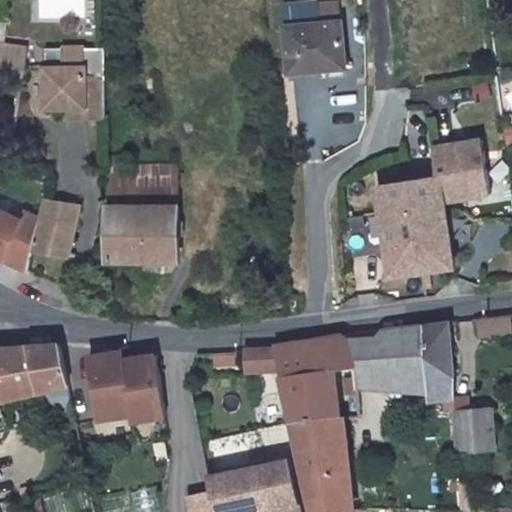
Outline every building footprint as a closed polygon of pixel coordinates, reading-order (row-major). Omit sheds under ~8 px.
[(339,1),(318,1),(320,25),(288,27),(292,73),(347,69),(343,23),(340,23),(339,1)] [(4,23),(0,22),(0,70),(19,73),(23,47),(2,44),(4,23)] [(68,110),(86,109),(86,119),(107,120),(106,80),(87,80),(85,51),(59,52),(58,68),(46,68),(47,110),(68,110)] [(511,88),(502,95),(511,110),(511,88)] [(86,109),(68,110),(69,119),(86,119),(86,109)] [(378,185),(390,276),(453,266),(442,201),(489,193),(491,193),(482,139),(434,148),(438,175),(389,184),(378,185)] [(389,184),(438,175),(434,148),(389,156),(389,184)] [(122,165),(107,165),(108,199),(109,261),(178,263),(178,186),(122,186),(122,165)] [(491,193),(489,193),(496,243),(511,240),(511,211),(509,190),(491,193)] [(38,219),(30,249),(63,259),(76,210),(43,201),(38,219)] [(14,216),(0,209),(0,258),(25,270),(30,249),(38,219),(25,212),(20,222),(12,218),(14,216)] [(334,290),(302,295),(305,313),(310,312),(337,308),(334,290)] [(302,295),(282,297),(284,316),(305,313),(302,295)] [(511,315),(478,320),(479,334),(511,330),(511,315)] [(449,323),(422,327),(427,379),(429,401),(455,398),(449,323)] [(397,330),(382,332),(373,347),(356,348),(357,384),(427,379),(422,327),(397,330)] [(345,337),(276,347),(276,351),(281,371),(292,421),(293,424),(341,418),(338,393),(358,390),(357,384),(356,348),(345,337)] [(8,344),(0,347),(0,401),(70,384),(62,344),(8,344)] [(123,350),(89,355),(98,419),(134,414),(124,358),(123,350)] [(242,364),(239,350),(218,353),(220,368),(242,364)] [(276,351),(243,352),(246,370),(281,371),(276,351)] [(158,353),(124,358),(134,414),(134,419),(168,414),(158,353)] [(456,410),(459,452),(495,450),(492,408),(470,409),(469,397),(455,398),(456,410)] [(341,418),(293,424),(311,511),(348,511),(354,511),(347,441),(343,417),(341,418)] [(291,460),(210,477),(211,492),(215,511),(257,511),(301,503),(291,460)] [(493,471),(454,483),(463,511),(470,511),(503,502),(493,471)] [(132,492),(136,511),(161,511),(156,487),(132,492)]
